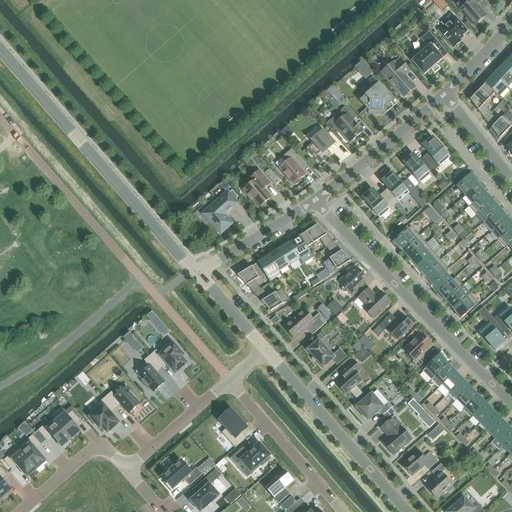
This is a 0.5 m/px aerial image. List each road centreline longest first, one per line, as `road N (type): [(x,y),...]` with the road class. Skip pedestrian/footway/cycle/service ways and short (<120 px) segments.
road 1 (unclassified): [(196,273),(0,48)]
road 2 (residential): [(511,410),(314,202)]
road 3 (residential): [(406,511),(261,348)]
road 4 (residential): [(229,380),(344,511)]
road 5 (residential): [(314,202),(446,96)]
road 6 (residential): [(132,468),(111,447),(96,448),(22,511)]
road 7 (residential): [(196,273),(314,202)]
road 8 (residential): [(229,380),(132,468)]
